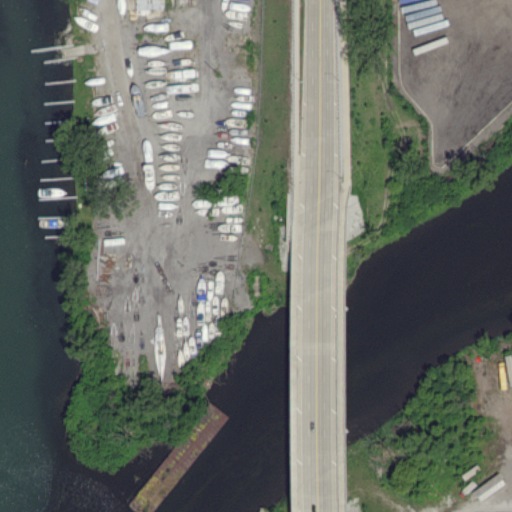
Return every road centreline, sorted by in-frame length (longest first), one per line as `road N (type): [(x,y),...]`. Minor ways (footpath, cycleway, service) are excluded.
road 1 (primary): [(319,195),(320,511)]
road 2 (primary): [(319,0),(319,195)]
